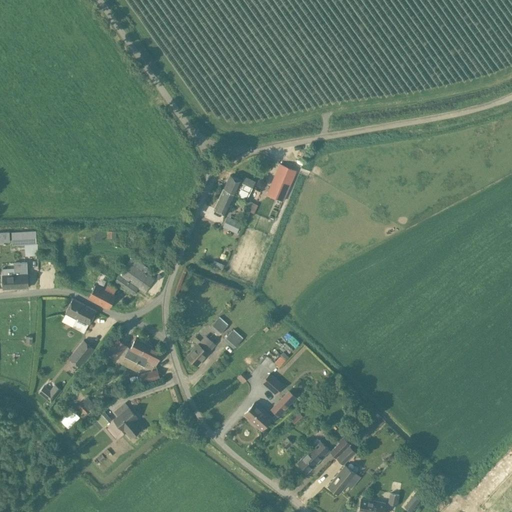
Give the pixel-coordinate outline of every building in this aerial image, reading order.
[(296,171),(279,164),(266,193),(284,201),(296,171)] [(223,189),(235,195),(235,194),(247,200),(255,181),(244,175),(242,181),(230,175),(223,189)] [(226,214),(235,195),(223,189),(214,209),(226,214)] [(231,219),(227,228),(237,233),(241,223),(231,219)] [(35,231),(12,232),(12,245),(36,243),(35,231)] [(9,232),(0,232),(0,242),(10,242),(9,232)] [(150,269),(131,256),(114,282),(133,295),(138,288),(145,293),(154,279),(147,274),(150,269)] [(3,276),(1,276),(2,288),(27,287),(26,262),(14,263),(14,268),(3,269),(3,276)] [(116,289),(107,284),(104,290),(95,285),(88,297),(108,307),(115,295),(113,294),(116,289)] [(65,312),(77,318),(72,326),(84,332),(96,310),(72,298),(65,312)] [(227,325),(218,317),(210,327),(219,335),(227,325)] [(242,338),(232,330),(224,339),(233,348),(242,338)] [(289,354),(302,343),(291,332),(279,344),(289,354)] [(215,344),(205,335),(186,357),(196,366),(208,353),(208,352),(215,344)] [(124,356),(121,363),(136,370),(145,366),(147,361),(155,365),(162,352),(135,338),(130,349),(128,348),(124,356)] [(95,349),(83,339),(68,358),(79,367),(95,349)] [(275,362),(279,366),(287,357),(283,353),(274,362),(267,356),(261,362),(269,369),(275,362)] [(160,378),(158,369),(138,375),(140,383),(160,378)] [(242,371),(237,376),(243,383),(248,377),(242,371)] [(284,385),(270,372),(261,382),(276,395),(284,385)] [(54,384),(44,396),(51,402),(61,389),(54,384)] [(291,403),(284,396),(271,410),(275,413),(278,416),(291,403)] [(83,402),(78,407),(85,414),(90,409),(92,406),(87,401),(84,403),(83,402)] [(271,418),(254,402),(244,414),(262,429),(271,418)] [(137,417),(125,403),(115,412),(118,416),(113,420),(122,430),(124,429),(131,437),(141,429),(133,420),(137,417)] [(74,408),(62,420),(69,428),(82,416),(74,408)] [(112,419),(104,411),(93,422),(100,430),(112,419)] [(298,411),(291,418),(295,422),(302,415),(298,411)] [(374,414),(369,419),(372,422),(377,417),(374,414)] [(347,446),(336,457),(344,464),(356,452),(355,451),(372,433),(366,428),(351,444),(351,443),(347,446)] [(117,441),(124,452),(133,447),(125,435),(117,441)] [(281,442),(286,447),(292,442),(287,437),(281,442)] [(330,451),(336,457),(347,446),(351,443),(344,437),(330,451)] [(329,448),(320,439),(298,462),(307,471),(329,448)] [(107,449),(103,452),(108,458),(112,455),(107,449)] [(360,477),(355,473),(345,465),(328,486),(338,494),(346,484),(351,488),(360,477)] [(390,493),(388,504),(397,506),(399,495),(390,493)] [(411,511),(419,501),(412,496),(405,506),(411,511)] [(383,511),(385,503),(361,498),(359,511),(360,511),(383,511)] [(440,511),(459,511),(451,503),(440,511)]
